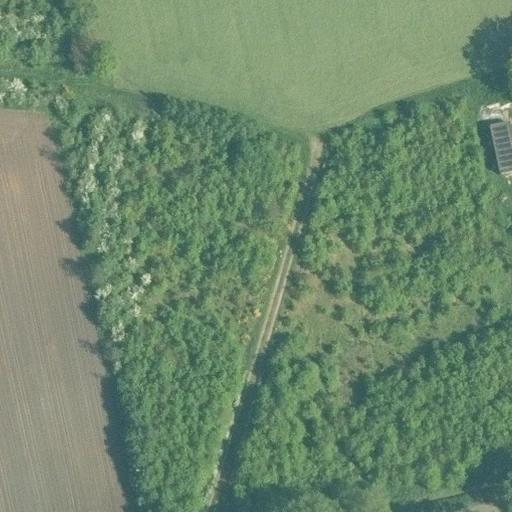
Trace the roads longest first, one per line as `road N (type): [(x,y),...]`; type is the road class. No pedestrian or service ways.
road 1 (track): [(511,64),(339,122),(320,143),(286,124),(0,76)]
road 2 (track): [(320,143),(212,511)]
